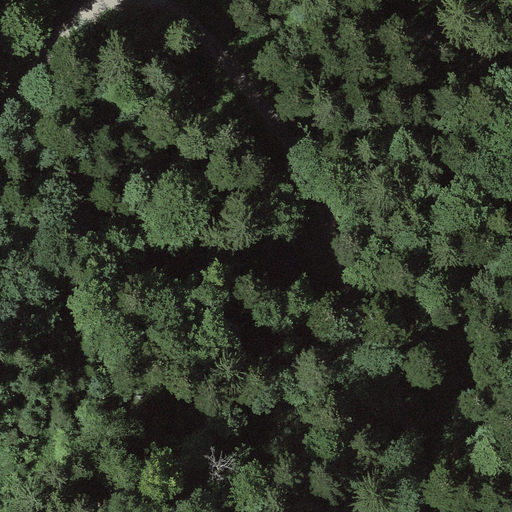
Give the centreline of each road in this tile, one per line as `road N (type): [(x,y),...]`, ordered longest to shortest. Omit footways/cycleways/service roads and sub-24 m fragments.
road 1 (track): [(426,511),(420,462),(391,374),(361,319),(314,191),(208,34),(150,0)]
road 2 (track): [(112,0),(98,1),(64,32),(0,117)]
